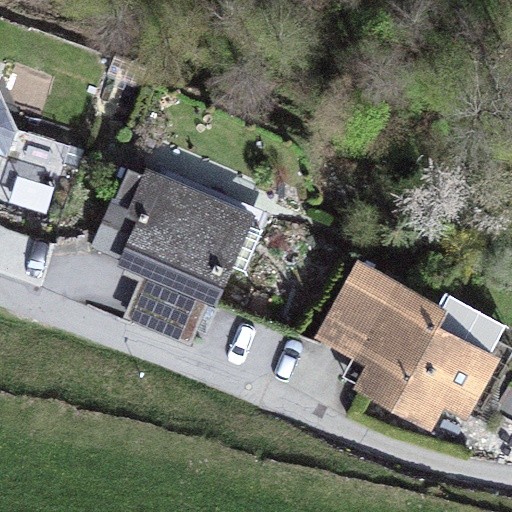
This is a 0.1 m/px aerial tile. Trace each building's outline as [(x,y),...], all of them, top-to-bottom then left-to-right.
[(0,154),(7,157),(16,131),(0,93),(0,154)] [(16,131),(7,157),(61,174),(63,167),(69,148),(16,131)] [(162,185),(130,170),(96,248),(152,273),(131,320),(190,345),(226,263),(244,271),(261,231),(243,223),(244,220),(162,185)] [(261,231),(269,213),(169,170),(162,185),(244,220),(243,223),(261,231)] [(361,267),(331,324),(333,325),(375,347),(378,360),(364,387),(426,421),(438,399),(459,411),(465,400),(497,341),(507,324),(447,291),(438,308),(361,267)] [(364,387),(378,360),(375,347),(333,325),(324,342),(354,358),(344,376),(364,387)] [(465,400),(481,409),(511,352),(511,349),(497,341),(465,400)]
